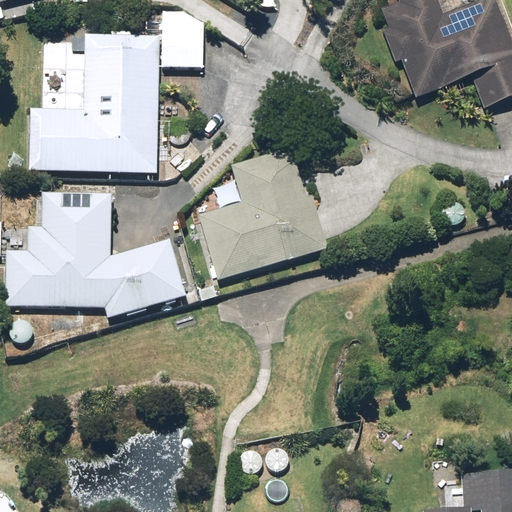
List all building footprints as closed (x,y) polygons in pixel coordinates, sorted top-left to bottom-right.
[(511,47),(493,1),(443,20),(434,0),(396,0),(400,9),(382,16),(389,35),(382,38),(395,69),(401,67),(416,104),(433,97),(433,99),(471,84),(484,114),(511,103),(511,47)] [(458,0),(445,0),(445,6),(452,9),(459,6),(458,0)] [(142,29),(161,28),(161,14),(142,14),(142,29)] [(163,17),(162,74),(201,74),(202,30),(183,18),(163,17)] [(158,42),(85,39),(82,117),(32,115),(29,175),(153,180),(158,42)] [(201,230),(217,286),(327,255),(312,201),(305,203),(291,153),(232,171),(243,208),(194,222),(196,231),(201,230)] [(110,199),(42,199),(42,233),(27,233),(27,257),(5,257),(5,313),(104,314),(107,325),(184,303),(168,246),(110,263),(110,199)] [(202,305),(215,301),(212,292),(200,295),(202,305)] [(511,511),(511,479),(462,483),(464,511),(511,511)]
